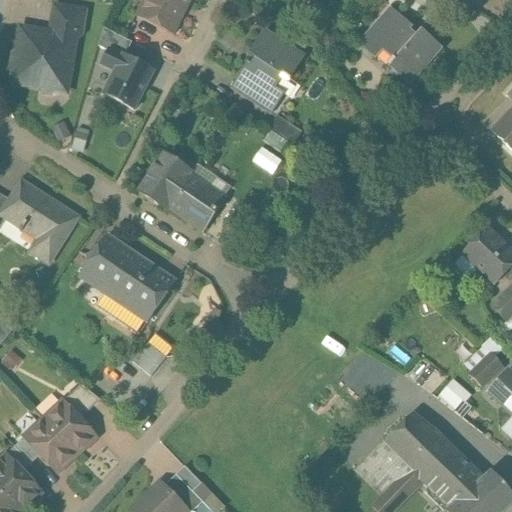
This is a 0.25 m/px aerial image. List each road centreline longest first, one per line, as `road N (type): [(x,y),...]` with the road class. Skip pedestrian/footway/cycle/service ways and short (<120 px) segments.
road 1 (residential): [(0,129),(262,301)]
road 2 (residential): [(262,301),(72,511)]
road 3 (residential): [(427,121),(262,301)]
road 4 (residential): [(511,36),(427,121)]
